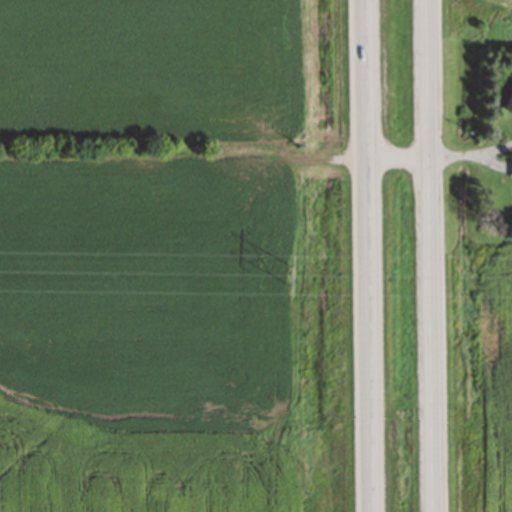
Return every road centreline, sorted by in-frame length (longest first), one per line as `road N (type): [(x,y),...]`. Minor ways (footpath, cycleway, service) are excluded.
road 1 (trunk): [(365,0),(373,511)]
road 2 (trunk): [(430,511),(424,0)]
